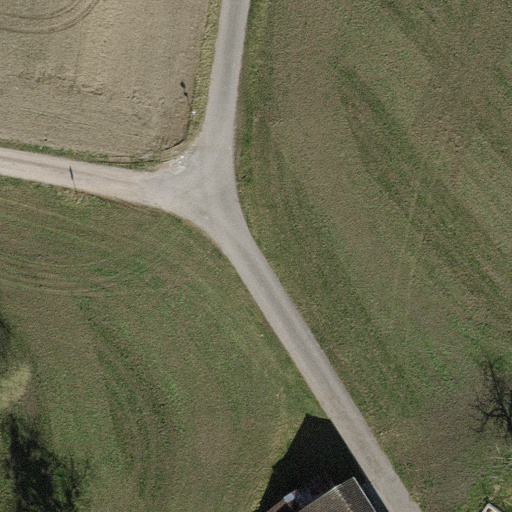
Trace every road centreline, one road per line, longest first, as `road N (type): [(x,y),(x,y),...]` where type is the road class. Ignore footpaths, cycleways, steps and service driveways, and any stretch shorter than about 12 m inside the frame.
road 1 (residential): [(238,0),(208,200),(408,511)]
road 2 (track): [(0,161),(208,200)]
